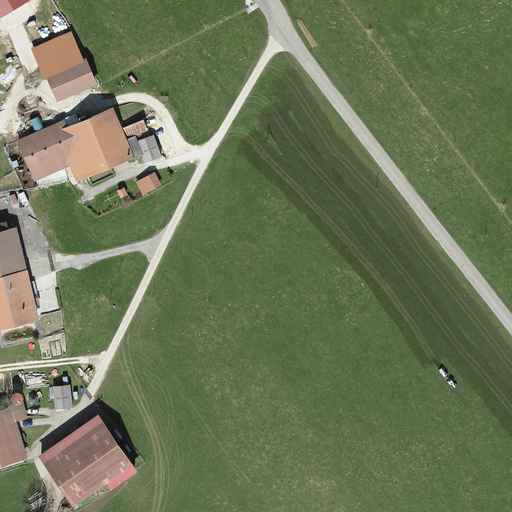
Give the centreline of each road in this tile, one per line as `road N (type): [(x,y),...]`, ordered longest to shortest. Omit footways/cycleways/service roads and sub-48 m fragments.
road 1 (unclassified): [(260,0),(511,325)]
road 2 (track): [(50,511),(35,451),(83,409)]
